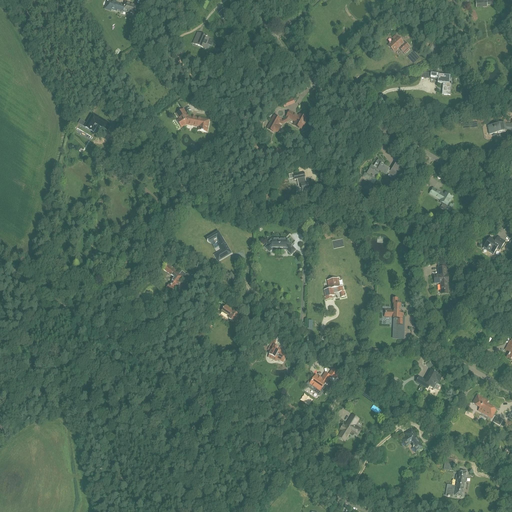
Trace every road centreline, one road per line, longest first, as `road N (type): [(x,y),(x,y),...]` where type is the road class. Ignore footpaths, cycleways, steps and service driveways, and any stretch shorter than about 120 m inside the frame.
road 1 (unclassified): [(291,467),(0,259)]
road 2 (residential): [(511,203),(314,85),(248,0)]
road 3 (track): [(0,430),(32,402),(72,412),(116,511)]
road 4 (residential): [(301,323),(344,352),(353,369),(291,467)]
road 5 (unknown): [(416,0),(309,80)]
